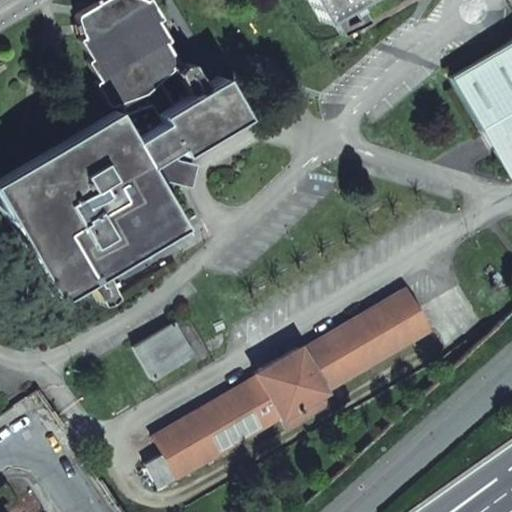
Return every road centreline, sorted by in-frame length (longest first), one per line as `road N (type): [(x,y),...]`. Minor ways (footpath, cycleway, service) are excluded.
road 1 (residential): [(351,511),(511,373)]
road 2 (residential): [(0,464),(35,441),(84,511)]
